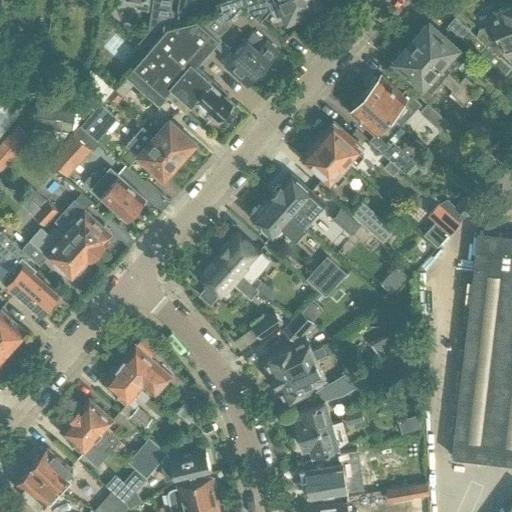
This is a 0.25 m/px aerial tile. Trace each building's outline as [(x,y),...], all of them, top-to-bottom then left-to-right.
[(173,0),(152,0),(149,28),(163,30),(166,25),(170,24),(172,9),(173,0)] [(173,0),(172,9),(183,11),(184,0),(173,0)] [(222,10),(230,25),(244,8),(243,7),(243,6),(240,0),(231,0),(221,3),(222,10)] [(266,0),(255,3),(243,6),(243,7),(260,21),(271,9),(267,0),(266,0)] [(320,4),(317,0),(267,0),(271,9),(282,5),(287,18),(297,14),(301,22),(317,15),(313,7),(320,4)] [(511,64),(501,55),(500,56),(497,53),(503,47),(502,45),(511,41),(511,1),(493,8),(495,14),(491,16),(494,23),(479,28),(479,33),(470,44),(505,75),(511,67),(511,64)] [(147,50),(134,65),(169,95),(187,112),(197,100),(203,106),(209,111),(210,109),(219,117),(223,113),(232,102),(228,98),(224,94),(225,93),(225,92),(204,73),(195,64),(224,31),(230,25),(222,10),(170,24),(166,25),(163,30),(157,36),(154,34),(150,30),(149,29),(138,42),(147,50)] [(464,39),(471,31),(455,16),(448,24),(464,39)] [(448,73),(448,72),(465,53),(429,21),(412,41),(448,73)] [(249,83),(277,52),(253,31),(226,62),(249,83)] [(448,73),(412,41),(395,60),(430,92),(441,80),(453,89),(450,92),(464,104),(473,95),(469,91),(458,82),(448,72),(448,73)] [(134,65),(124,75),(134,84),(160,106),(169,95),(134,65)] [(106,96),(113,88),(90,69),(80,123),(82,124),(100,103),(106,96)] [(397,119),(412,102),(380,74),(365,91),(368,94),(397,119)] [(125,85),(130,89),(134,84),(124,75),(119,81),(125,85)] [(458,82),(469,91),(475,85),(464,76),(458,82)] [(113,88),(106,96),(115,104),(122,97),(113,88)] [(397,119),(368,94),(365,91),(349,109),(376,133),(369,140),(391,159),(400,167),(406,172),(416,161),(393,140),(390,143),(387,140),(401,123),(397,119)] [(0,135),(21,111),(0,93),(0,135)] [(29,148),(55,151),(72,133),(76,106),(39,102),(35,127),(33,127),(29,148)] [(98,138),(116,117),(100,103),(82,124),(98,138)] [(449,121),(428,103),(420,112),(441,131),(449,121)] [(153,136),(179,159),(196,141),(169,117),(154,135),(153,136)] [(361,177),(373,163),(364,155),(357,149),(360,146),(333,123),(318,140),(345,163),(361,177)] [(16,126),(0,144),(0,171),(30,137),(16,126)] [(163,176),(179,159),(153,136),(154,135),(143,126),(127,144),(137,153),(163,176)] [(67,174),(90,148),(76,135),(80,132),(76,128),(72,133),(55,151),(49,158),(67,174)] [(339,169),(345,163),(318,140),(303,157),(329,180),(332,178),(338,183),(345,174),(339,169)] [(495,158),(504,165),(511,155),(503,148),(495,158)] [(393,175),(400,167),(391,159),(384,167),(393,175)] [(90,188),(126,219),(128,217),(132,217),(137,211),(138,206),(145,198),(110,167),(90,188)] [(304,224),(323,203),(291,173),(271,195),(292,214),(304,224)] [(456,207),(465,214),(480,197),(472,189),(456,207)] [(91,201),(81,192),(75,199),(75,198),(55,220),(65,230),(92,254),(93,255),(108,239),(107,237),(111,232),(85,208),(91,201)] [(294,240),(306,226),(304,224),(292,214),(271,195),(252,216),(273,235),(279,228),(294,240)] [(45,223),(50,216),(41,208),(29,197),(22,205),(35,215),(45,223)] [(41,208),(50,216),(57,209),(47,200),(41,208)] [(363,201),(351,214),(382,241),(394,229),(363,201)] [(439,201),(428,214),(449,233),(460,220),(439,201)] [(327,222),(346,239),(358,225),(340,209),(327,222)] [(437,246),(448,233),(432,219),(421,231),(437,246)] [(49,255),(72,276),(88,258),(90,259),(93,255),(92,254),(65,230),(62,233),(54,226),(48,233),(41,226),(22,247),(30,255),(30,256),(40,265),(49,255)] [(22,247),(0,228),(0,229),(0,262),(9,271),(19,261),(23,264),(30,256),(30,255),(22,247)] [(511,234),(479,230),(452,454),(511,461),(511,234)] [(247,279),(252,273),(258,266),(251,260),(259,250),(239,231),(219,253),(239,272),(247,279)] [(219,253),(200,274),(209,282),(199,293),(210,304),(231,281),(248,296),(256,287),(247,279),(239,272),(219,253)] [(327,255),(306,278),(326,296),(347,273),(327,255)] [(41,314),(59,294),(33,271),(15,291),(41,314)] [(247,279),(256,287),(261,281),(252,273),(247,279)] [(273,300),(279,293),(264,280),(257,287),(273,300)] [(0,341),(9,350),(26,331),(0,307),(0,341)] [(296,339),(313,321),(300,308),(283,327),(296,339)] [(253,325),(261,336),(282,321),(274,310),(253,325)] [(392,329),(373,340),(379,351),(399,339),(392,329)] [(313,350),(307,337),(264,358),(275,380),(305,365),(317,359),(317,358),(327,354),(322,345),(313,350)] [(0,360),(9,350),(0,341),(0,360)] [(156,395),(172,375),(136,343),(119,363),(143,384),(156,395)] [(275,380),(285,401),(328,380),(317,359),(305,365),(275,380)] [(126,403),(143,384),(119,363),(102,382),(126,403)] [(341,393),(357,385),(349,372),(318,390),(322,396),(338,392),(341,392),(341,393)] [(75,413),(112,446),(122,455),(128,449),(118,440),(120,437),(107,425),(112,419),(113,418),(90,397),(75,413)] [(299,432),(332,421),(326,399),(300,406),(302,414),(295,416),(299,432)] [(189,423),(194,418),(185,401),(176,412),(182,416),(189,423)] [(129,418),(142,429),(152,418),(139,406),(129,418)] [(347,418),(362,413),(360,406),(345,411),(347,418)] [(129,435),(137,426),(120,411),(112,419),(129,435)] [(60,430),(83,450),(97,463),(107,452),(112,446),(75,413),(60,430)] [(362,413),(347,418),(349,424),(364,420),(362,413)] [(348,439),(342,419),(332,422),(332,421),(299,432),(303,445),(311,443),(313,451),(338,445),(348,439)] [(149,436),(142,445),(160,460),(161,460),(167,452),(149,436)] [(30,466),(60,492),(71,480),(67,477),(74,469),(48,446),(40,454),(37,454),(32,459),(33,463),(30,466)] [(211,468),(206,447),(169,456),(167,452),(161,460),(165,479),(211,468)] [(346,478),(344,464),(306,469),(311,495),(346,490),(347,496),(360,494),(358,476),(346,478)] [(51,503),(60,492),(30,466),(28,468),(25,468),(21,473),(21,475),(14,484),(40,507),(47,499),(51,503)] [(125,501),(126,501),(134,492),(134,491),(115,474),(106,484),(125,501)] [(171,511),(184,508),(183,507),(217,499),(211,476),(178,485),(178,486),(169,489),(167,492),(167,495),(171,511)] [(427,481),(387,487),(389,501),(413,497),(413,501),(424,499),(423,495),(429,494),(427,481)] [(134,492),(126,501),(131,507),(142,500),(136,491),(134,491),(134,492)] [(183,507),(184,508),(184,511),(220,511),(217,499),(183,507)] [(349,511),(348,502),(312,505),(312,511),(357,511),(357,510),(349,511)] [(125,511),(116,508),(105,503),(101,511),(125,511)]
